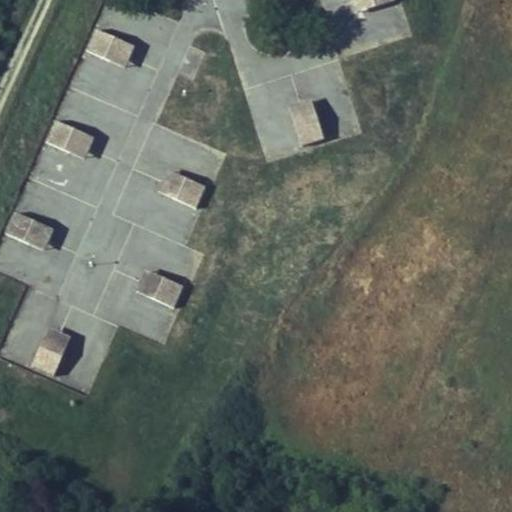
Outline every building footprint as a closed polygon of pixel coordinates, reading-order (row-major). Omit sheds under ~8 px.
[(367,0),(327,0),(332,16),(369,5),(367,0)] [(91,8),(82,30),(117,46),(127,24),(91,8)] [(367,47),(402,35),(397,21),(362,34),(367,47)] [(88,64),(80,94),(112,102),(119,72),(88,64)] [(50,102),(40,124),(76,139),(86,117),(50,102)] [(286,108),(264,115),(276,152),(298,145),(286,108)] [(155,126),(150,138),(178,150),(184,138),(155,126)] [(191,173),(156,158),(146,179),(182,195),(191,173)] [(44,212),(8,196),(0,214),(0,219),(34,234),(44,212)] [(156,235),(145,265),(180,277),(191,247),(156,235)] [(167,276),(131,261),(122,283),(158,297),(167,276)] [(39,369),(55,333),(34,324),(18,360),(39,369)] [(67,362),(60,381),(84,389),(91,370),(67,362)]
